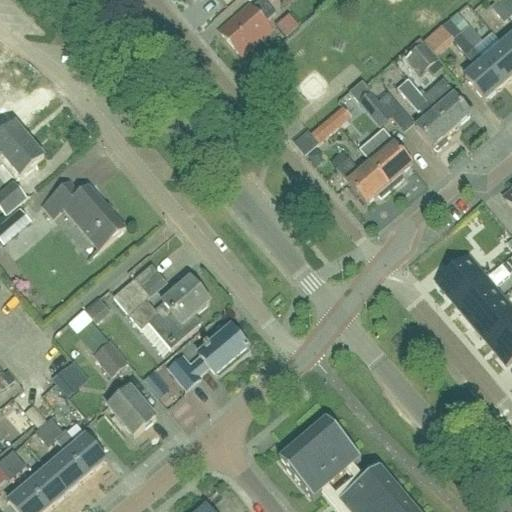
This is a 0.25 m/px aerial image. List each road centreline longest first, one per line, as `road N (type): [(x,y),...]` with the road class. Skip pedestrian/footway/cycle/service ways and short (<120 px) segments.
road 1 (residential): [(0,29),(49,69),(308,354)]
road 2 (tertiary): [(340,317),(65,0)]
road 3 (unclassified): [(381,267),(147,0)]
road 4 (tertiary): [(505,511),(340,317)]
road 5 (residential): [(511,410),(381,267)]
road 6 (residential): [(381,267),(402,249),(410,225),(459,185),(490,189),(511,168)]
road 7 (residential): [(220,442),(308,354)]
